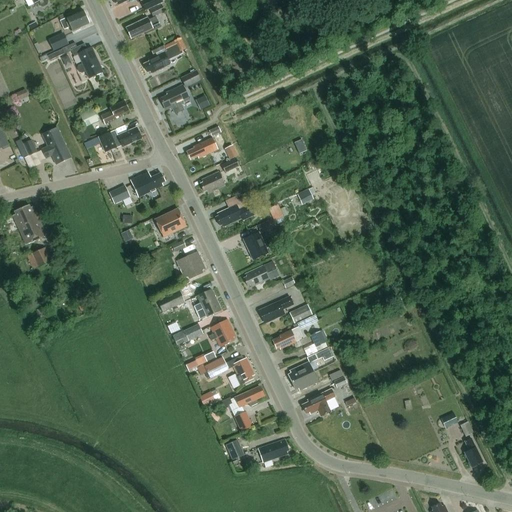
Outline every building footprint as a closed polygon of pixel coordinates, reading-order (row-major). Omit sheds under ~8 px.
[(145,11),(162,3),(160,0),(145,0),(141,2),(145,11)] [(149,18),(127,28),(131,35),(134,33),(136,37),(146,32),(147,34),(162,28),(157,17),(166,12),(163,5),(151,11),(154,18),(150,20),(149,18)] [(80,28),(90,24),(86,15),(86,14),(85,12),(84,12),(84,11),(67,19),(65,14),(60,17),(62,21),(66,29),(71,27),(74,33),(81,29),(80,28)] [(65,36),(50,43),(54,52),(69,45),(65,36)] [(175,42),(164,47),(166,50),(177,45),(178,48),(180,52),(182,51),(186,49),(181,39),(181,38),(175,41),(175,42)] [(48,56),(47,56),(49,60),(49,61),(50,61),(72,51),(75,56),(79,55),(83,64),(78,66),(77,69),(79,73),(82,74),(87,72),(90,79),(104,72),(93,48),(88,50),(85,44),(78,47),(76,43),(48,56)] [(151,62),(145,65),(149,73),(152,71),(153,74),(160,70),(161,71),(164,69),(165,68),(171,65),(165,53),(150,60),(151,62)] [(197,71),(181,79),(186,88),(202,81),(197,71)] [(184,111),(180,104),(190,99),(183,85),(167,93),(168,96),(161,99),(165,108),(168,106),(169,109),(174,107),(177,114),(184,111)] [(28,97),(26,90),(16,94),(19,101),(28,97)] [(205,96),(196,100),(200,111),(202,110),(210,106),(206,98),(205,96)] [(102,116),(106,125),(121,117),(121,115),(130,111),(125,101),(111,108),(112,111),(102,116)] [(93,110),(80,116),(86,128),(99,122),(93,110)] [(211,130),(209,131),(212,137),(221,133),(218,127),(211,130)] [(42,150),(46,159),(53,156),(57,165),(72,158),(58,128),(43,135),(49,147),(42,150)] [(123,147),(142,139),(138,128),(119,136),(116,130),(100,137),(106,153),(122,146),(123,147)] [(86,129),(79,132),(83,142),(84,141),(84,142),(87,141),(87,140),(91,138),(88,132),(86,129)] [(3,132),(0,133),(0,142),(3,149),(9,146),(3,132)] [(188,153),(187,154),(189,158),(190,158),(191,161),(199,157),(200,159),(203,157),(203,158),(206,157),(206,156),(219,150),(213,138),(194,147),(195,148),(187,152),(188,153)] [(37,153),(31,141),(24,144),(30,157),(37,153)] [(233,146),(226,150),(231,160),(238,157),(233,146)] [(236,159),(222,166),(226,174),(240,167),(236,159)] [(152,178),(149,172),(131,181),(139,197),(163,186),(162,183),(166,182),(162,173),(152,178)] [(202,180),(203,183),(201,184),(204,192),(207,191),(208,194),(226,186),(220,172),(202,180)] [(115,205),(130,198),(125,186),(109,193),(115,205)] [(313,188),(299,195),(303,205),(314,200),(312,196),(316,194),(313,188)] [(254,190),(237,197),(240,204),(257,196),(254,190)] [(34,207),(32,208),(31,208),(30,205),(15,212),(17,215),(14,216),(27,245),(47,236),(34,207)] [(219,216),(217,218),(220,226),(223,224),(224,227),(243,218),(244,221),(256,215),(251,205),(248,207),(239,211),(237,205),(229,209),(218,214),(219,216)] [(279,206),(270,210),(274,219),(283,215),(284,217),(289,215),(285,208),(281,210),(279,206)] [(179,209),(156,220),(164,237),(187,227),(179,209)] [(270,222),(259,227),(262,234),(273,229),(270,222)] [(129,230),(121,234),(125,243),(133,239),(129,230)] [(254,260),(269,253),(260,233),(244,240),(254,260)] [(187,248),(183,241),(173,247),(176,253),(187,248)] [(378,241),(372,244),(376,251),(382,248),(378,241)] [(52,261),(46,248),(28,256),(34,270),(52,261)] [(202,271),(206,269),(199,252),(178,262),(185,278),(189,276),(190,279),(204,273),(202,271)] [(247,274),(249,277),(245,279),(248,286),(251,285),(253,287),(270,279),(268,274),(277,269),(274,262),(247,274)] [(293,277),(283,282),(287,288),(296,284),(293,277)] [(398,281),(392,284),(397,295),(403,292),(398,281)] [(212,290),(198,297),(201,304),(194,307),(200,320),(207,317),(222,310),(212,290)] [(174,295),(157,303),(162,314),(182,305),(178,299),(176,300),(174,295)] [(260,313),(265,322),(268,321),(268,323),(285,315),(283,310),(294,305),(290,297),(264,309),(265,311),(260,313)] [(83,298),(77,300),(83,313),(89,311),(83,298)] [(308,307),(290,315),(294,323),(312,315),(308,307)] [(307,319),(298,324),(299,327),(300,329),(310,325),(307,319)] [(235,341),(233,338),(236,337),(228,320),(212,328),(214,334),(210,336),(213,341),(217,339),(221,348),(235,341)] [(172,336),(177,346),(203,334),(198,324),(172,336)] [(277,349),(280,348),(281,350),(298,342),(297,341),(304,338),(300,329),(299,327),(280,336),(281,338),(274,341),(277,349)] [(320,332),(310,336),(314,344),(316,348),(326,343),(325,341),(320,332)] [(329,348),(315,355),(318,360),(322,358),(323,358),(324,362),(333,357),(329,349),(329,348)] [(203,357),(206,363),(215,359),(212,353),(203,357)] [(242,356),(226,364),(229,370),(234,367),(234,365),(238,363),(244,360),(242,356)] [(223,358),(204,367),(207,373),(210,380),(229,371),(229,370),(226,364),(223,358)] [(238,363),(234,365),(234,367),(238,374),(236,375),(240,385),(241,385),(253,379),(252,376),(255,375),(247,359),(244,360),(238,363)] [(293,382),(314,372),(310,362),(291,371),(292,374),(289,375),(293,382)] [(203,365),(197,368),(201,376),(207,373),(204,367),(203,365)] [(341,371),(330,376),(332,382),(344,377),(341,371)] [(299,389),(300,391),(319,382),(314,372),(293,382),(296,390),(299,389)] [(235,374),(228,378),(234,388),(241,385),(240,385),(236,375),(235,374)] [(344,377),(334,382),(337,389),(347,384),(344,377)] [(238,397),(236,398),(240,408),(242,407),(249,404),(251,407),(259,403),(257,400),(260,398),(264,396),(261,388),(254,390),(253,390),(238,397)] [(309,402),(303,405),(307,414),(310,412),(311,414),(317,411),(321,418),(332,412),(329,406),(327,401),(336,397),(333,389),(308,401),(309,402)] [(211,392),(200,398),(204,407),(215,401),(211,392)] [(231,401),(230,398),(219,403),(222,409),(229,406),(232,404),(231,401)] [(232,404),(229,406),(235,418),(245,414),(242,407),(240,408),(236,398),(231,401),(232,404)] [(222,416),(215,410),(211,416),(218,421),(222,416)] [(235,418),(234,419),(241,433),(253,428),(246,413),(245,414),(235,418)] [(454,413),(441,419),(444,426),(451,423),(452,426),(458,423),(454,413)] [(468,422),(461,425),(466,437),(474,433),(468,422)] [(483,462),(472,439),(465,442),(470,451),(465,453),(472,468),(474,467),(475,468),(478,466),(477,465),(483,462)] [(238,440),(225,446),(232,461),(245,456),(238,440)] [(261,453),(259,453),(263,463),(271,460),(288,454),(287,451),(289,451),(285,441),(260,450),(261,453)]
